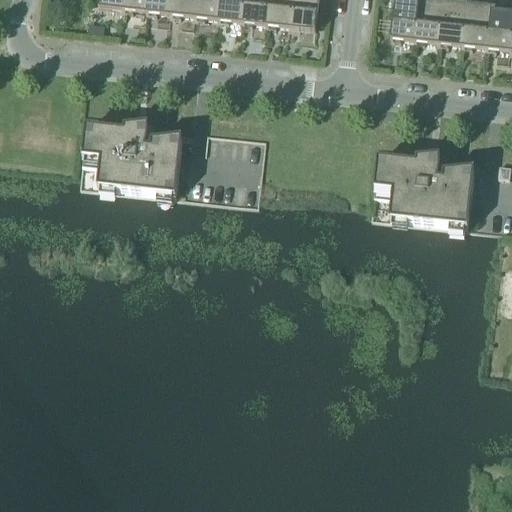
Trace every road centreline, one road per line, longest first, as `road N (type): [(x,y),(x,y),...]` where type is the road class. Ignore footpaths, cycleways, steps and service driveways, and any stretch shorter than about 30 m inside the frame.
road 1 (residential): [(342,95),(29,61),(15,45),(19,0)]
road 2 (residential): [(511,114),(342,95)]
